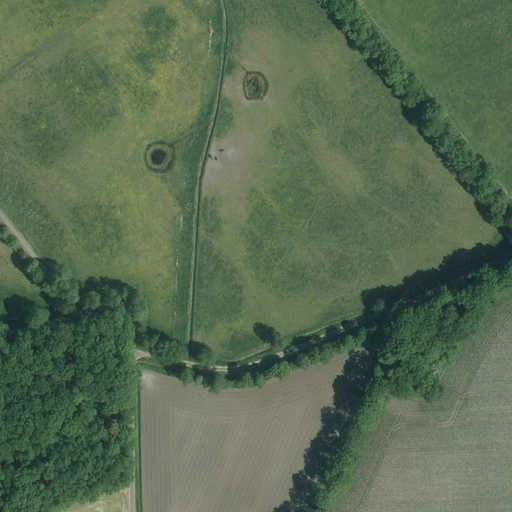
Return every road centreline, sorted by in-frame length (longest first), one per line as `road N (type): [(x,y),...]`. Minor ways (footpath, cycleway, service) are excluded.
road 1 (track): [(129,352),(249,367),(511,257)]
road 2 (track): [(308,511),(395,309)]
